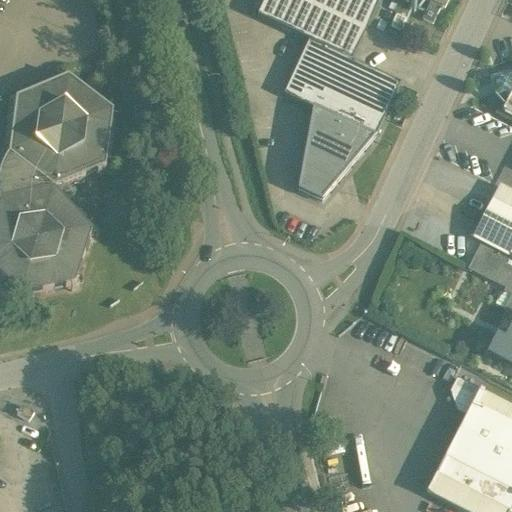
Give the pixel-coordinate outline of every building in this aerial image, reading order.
[(378,5),(367,0),(265,0),(257,19),(309,43),(351,63),(378,5)] [(439,9),(430,5),(422,21),(432,26),(439,9)] [(351,63),(309,43),(283,97),(313,111),(298,193),(322,204),(374,140),(399,86),(351,63)] [(511,81),(508,73),(489,79),(495,99),(503,97),(509,99),(502,114),(511,118),(511,81)] [(67,80),(15,102),(8,157),(15,163),(12,167),(8,175),(7,175),(5,176),(4,176),(3,177),(2,178),(1,180),(1,182),(2,185),(4,187),(6,187),(5,193),(6,197),(6,202),(0,203),(0,277),(20,299),(74,287),(91,233),(53,192),(105,170),(112,114),(67,80)] [(511,213),(491,203),(472,241),(482,246),(511,261),(511,213)] [(511,261),(482,246),(469,271),(511,293),(511,298),(505,312),(511,315),(511,261)] [(511,339),(510,343),(505,344),(498,340),(490,357),(511,367),(511,339)] [(511,511),(511,408),(456,380),(449,393),(456,414),(465,419),(426,495),(459,511),(511,511)] [(33,415),(21,407),(16,416),(28,423),(33,415)]
